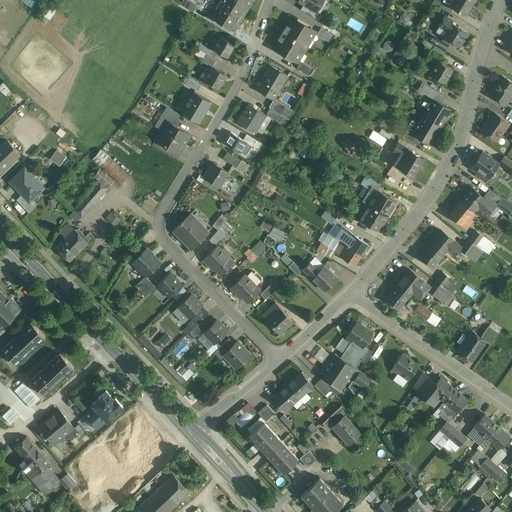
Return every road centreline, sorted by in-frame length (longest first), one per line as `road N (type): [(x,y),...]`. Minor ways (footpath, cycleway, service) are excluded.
road 1 (residential): [(275,362),(154,228),(241,87),(254,29),(272,0)]
road 2 (residential): [(350,295),(448,169),(483,45)]
road 3 (residential): [(350,295),(511,408)]
road 4 (primary): [(0,230),(112,348)]
road 5 (residential): [(112,348),(0,446)]
